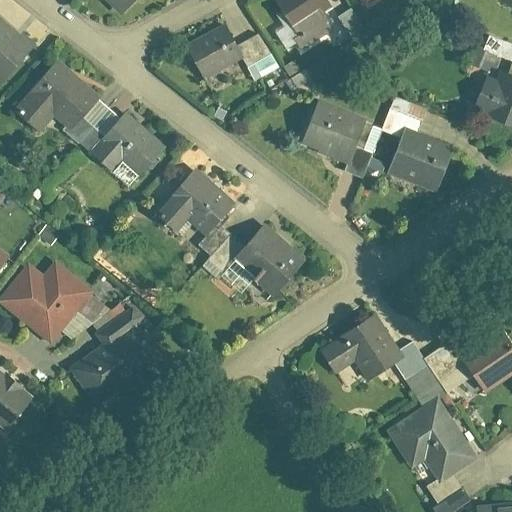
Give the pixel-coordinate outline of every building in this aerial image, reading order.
[(105,0),(116,10),(128,0),(105,0)] [(277,0),(273,3),(298,42),(329,25),(320,13),(333,2),(331,0),(277,0)] [(0,83),(35,44),(0,14),(0,83)] [(226,21),(182,44),(200,76),(243,53),(226,21)] [(99,92),(57,58),(10,107),(38,134),(52,119),(64,129),(99,92)] [(511,72),(497,69),(481,118),(511,126),(511,72)] [(365,121),(316,101),(296,142),(347,162),(365,121)] [(119,108),(82,151),(108,169),(118,157),(137,171),(161,142),(119,108)] [(434,192),(455,147),(405,128),(385,170),(434,192)] [(189,167),(150,208),(173,230),(186,217),(205,232),(233,203),(189,167)] [(271,294),(304,257),(265,222),(232,259),(271,294)] [(0,302),(49,343),(94,289),(56,258),(43,273),(29,261),(0,296),(0,302)] [(136,373),(147,384),(170,356),(134,327),(143,316),(133,307),(96,333),(106,345),(97,349),(95,362),(76,374),(94,397),(125,374),(136,373)] [(403,355),(373,308),(317,344),(335,372),(356,359),(368,378),(403,355)] [(511,371),(511,344),(498,328),(455,359),(481,393),(511,371)] [(0,422),(6,428),(35,395),(0,367),(0,422)] [(436,477),(477,453),(441,394),(384,428),(407,466),(423,456),(436,477)] [(511,511),(511,501),(472,505),(472,511),(511,511)]
